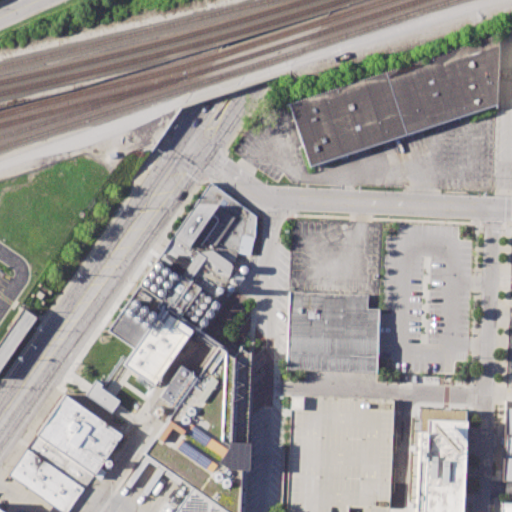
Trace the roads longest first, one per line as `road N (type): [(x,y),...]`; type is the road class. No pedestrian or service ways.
road 1 (tertiary): [(511,208),(276,199),(190,153)]
road 2 (residential): [(276,199),(263,511)]
road 3 (residential): [(500,207),(491,224),(481,511)]
road 4 (secondary): [(190,153),(85,306)]
road 5 (secondary): [(291,0),(190,153)]
road 6 (secondary): [(85,306),(0,427)]
